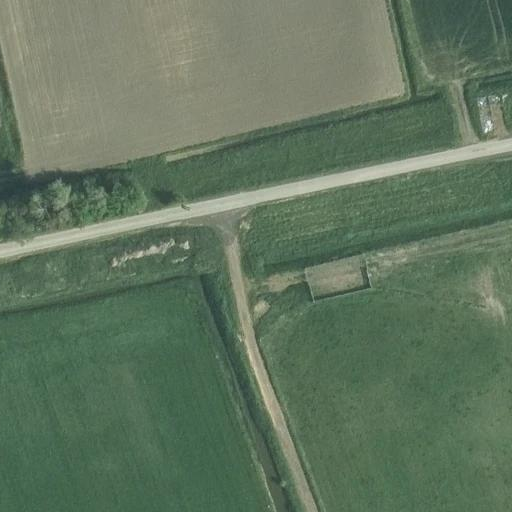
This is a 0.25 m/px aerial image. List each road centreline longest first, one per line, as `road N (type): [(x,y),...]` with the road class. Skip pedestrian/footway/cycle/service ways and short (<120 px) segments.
road 1 (unclassified): [(511,146),(0,253)]
road 2 (track): [(217,208),(270,407),(309,511)]
